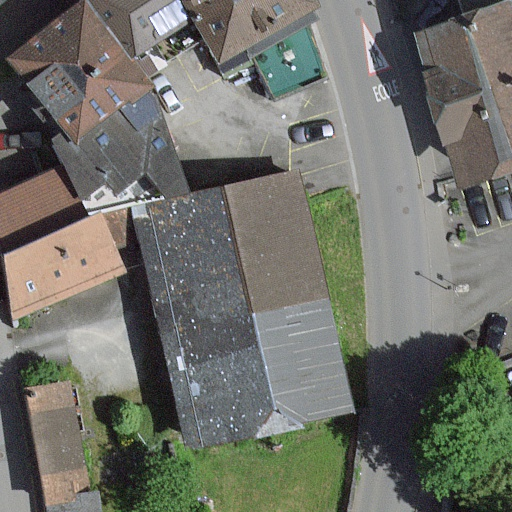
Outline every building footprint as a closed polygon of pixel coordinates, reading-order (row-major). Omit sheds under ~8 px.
[(181,0),(89,0),(89,1),(128,59),(191,17),(181,0)] [(271,96),(326,74),(301,16),(311,12),(309,6),(307,0),(181,0),(191,17),(213,58),(247,42),(271,96)] [(89,1),(9,55),(67,140),(50,149),(65,173),(96,215),(128,206),(193,189),(147,86),(128,59),(89,1)] [(511,167),(511,2),(417,35),(468,183),(511,167)] [(96,215),(65,173),(0,199),(5,252),(96,215)] [(345,405),(291,175),(143,209),(196,439),(345,405)] [(96,215),(5,252),(16,315),(116,270),(96,215)] [(92,511),(71,392),(22,401),(42,511),(92,511)]
